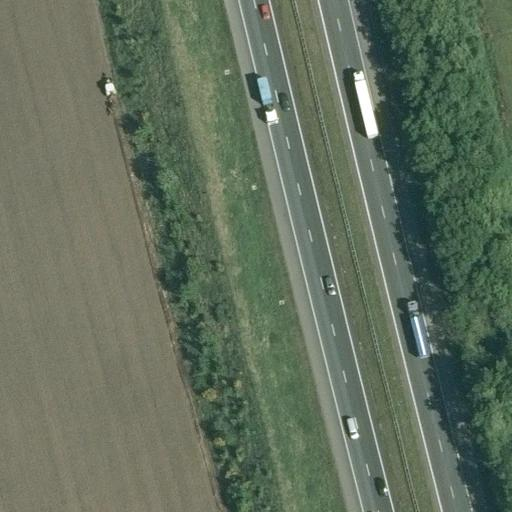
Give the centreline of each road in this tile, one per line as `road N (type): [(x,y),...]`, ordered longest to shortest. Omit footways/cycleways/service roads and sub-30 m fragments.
road 1 (motorway): [(256,0),(379,511)]
road 2 (motorway): [(458,511),(336,0)]
